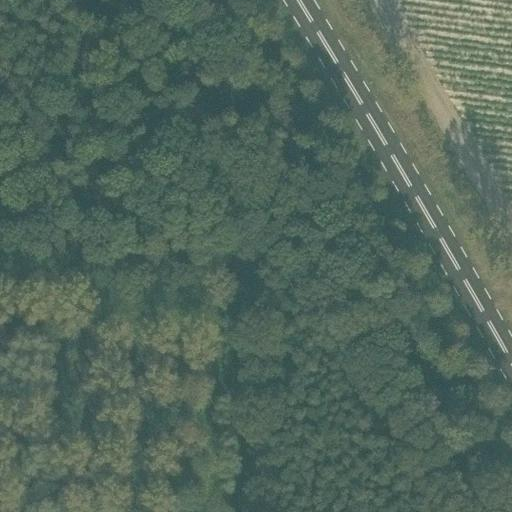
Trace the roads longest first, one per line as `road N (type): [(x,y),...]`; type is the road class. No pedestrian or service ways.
road 1 (track): [(245,511),(239,284),(0,288)]
road 2 (primary): [(511,366),(297,0)]
